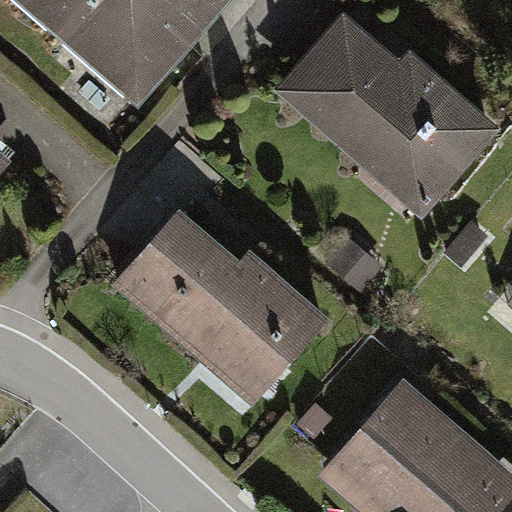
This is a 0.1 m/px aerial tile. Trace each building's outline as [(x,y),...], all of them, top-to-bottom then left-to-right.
[(24,0),(135,98),(222,0),(24,0)] [(498,137),(351,11),(279,95),(426,221),(498,137)] [(0,169),(9,159),(0,151),(0,169)] [(239,266),(176,213),(117,283),(256,401),(325,319),(249,255),(239,266)] [(484,511),(511,480),(511,476),(401,381),(326,468),(376,511),(484,511)]
